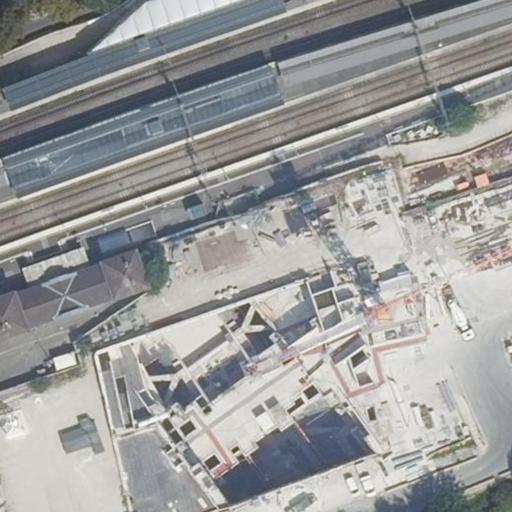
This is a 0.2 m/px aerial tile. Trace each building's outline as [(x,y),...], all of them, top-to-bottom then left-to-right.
[(511,0),(282,72),(289,91),(511,21),(511,0)] [(144,42),(134,45),(136,50),(138,55),(147,51),(144,42)] [(291,107),(277,68),(166,105),(90,132),(0,164),(0,185),(7,205),(98,172),(166,148),(291,107)] [(511,183),(424,209),(421,234),(455,237),(456,222),(491,212),(507,213),(511,212),(511,211),(511,183)] [(202,208),(192,211),(194,216),(195,220),(205,217),(202,208)] [(0,339),(28,330),(27,327),(42,321),(54,318),(55,320),(73,314),(88,309),(88,306),(115,297),(115,300),(150,287),(137,250),(104,262),(103,262),(104,265),(88,271),(77,275),(75,272),(60,277),(43,283),(43,286),(35,289),(16,296),(15,294),(0,298),(0,339)] [(356,262),(97,355),(132,511),(224,511),(382,450),(462,419),(411,271),(365,281),(356,262)] [(62,370),(81,364),(77,352),(58,358),(62,370)]
